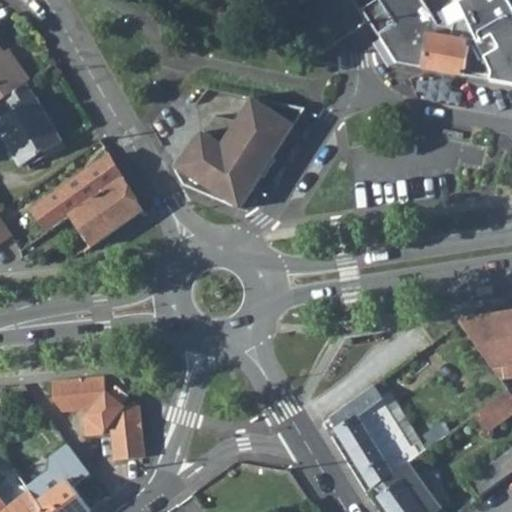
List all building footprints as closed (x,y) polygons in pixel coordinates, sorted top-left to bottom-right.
[(381,0),(376,0),(363,9),(379,35),(396,23),(381,0)] [(383,41),(408,65),(491,79),(492,71),(467,19),(455,24),(454,29),(440,26),(423,0),(381,0),(396,23),(379,35),(383,41)] [(492,71),(491,79),(511,83),(511,4),(509,0),(458,0),(467,19),(492,71)] [(0,101),(4,98),(27,81),(31,78),(21,66),(17,69),(4,52),(0,45),(0,101)] [(4,52),(17,69),(21,66),(8,49),(4,52)] [(30,168),(48,158),(44,152),(62,141),(63,141),(37,96),(36,97),(27,81),(4,98),(4,99),(0,102),(0,131),(20,166),(26,162),(30,168)] [(273,158),(305,109),(252,98),(223,144),(200,130),(175,169),(185,185),(241,209),(262,176),(265,177),(276,160),(273,158)] [(48,158),(49,160),(67,149),(62,141),(44,152),(48,158)] [(48,232),(65,219),(68,217),(124,177),(110,154),(32,210),(48,232)] [(131,219),(143,210),(124,177),(68,217),(74,225),(83,239),(89,248),(131,219)] [(0,243),(12,235),(0,215),(0,243)] [(65,219),(71,227),(74,225),(68,217),(65,219)] [(73,246),(79,254),(84,250),(85,251),(89,248),(83,239),(73,246)] [(484,282),(467,285),(468,294),(485,291),(485,286),(484,282)] [(462,322),(501,379),(506,378),(504,366),(511,364),(511,311),(467,318),(462,322)] [(53,381),(55,400),(62,411),(86,409),(86,418),(83,418),(86,435),(103,433),(103,430),(111,430),(114,460),(145,457),(140,405),(125,406),(122,404),(129,395),(117,385),(110,394),(107,391),(105,377),(53,381)] [(330,417),(374,488),(378,484),(411,460),(420,454),(414,444),(411,446),(383,400),(384,399),(382,396),(374,385),(330,417)] [(476,413),(488,431),(511,413),(511,394),(508,389),(476,413)] [(414,444),(420,454),(429,448),(390,391),(382,396),(384,399),(383,400),(411,446),(414,444)] [(28,488),(45,511),(88,511),(91,510),(74,486),(91,474),(69,445),(53,458),(51,471),(28,488)] [(511,448),(467,480),(480,497),(511,474),(511,448)] [(0,511),(45,511),(28,488),(6,457),(0,461),(0,471),(11,486),(15,482),(25,495),(7,510),(0,500),(0,511)] [(380,496),(391,511),(434,511),(443,505),(411,460),(378,484),(384,492),(380,496)]
